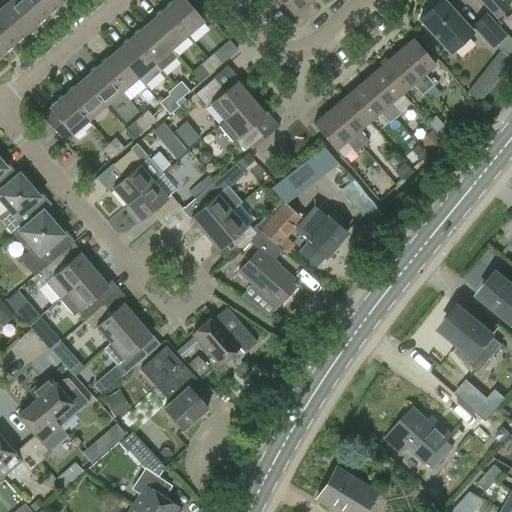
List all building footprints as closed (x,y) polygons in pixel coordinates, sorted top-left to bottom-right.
[(45,16),(31,0),(2,0),(6,4),(28,30),(45,16)] [(59,0),(31,0),(45,16),(61,2),(59,0)] [(173,0),(163,9),(186,36),(203,22),(183,0),(173,0)] [(279,0),(293,16),(310,2),(308,0),(279,0)] [(449,53),(471,33),(441,0),(439,0),(434,5),(432,3),(430,4),(423,10),(423,12),(424,14),(418,20),(449,53)] [(500,0),(478,0),(496,19),(508,8),(500,0)] [(6,4),(0,8),(0,30),(12,44),(28,30),(6,4)] [(163,9),(146,24),(169,50),(186,36),(163,9)] [(486,14),(474,24),(493,45),(504,34),(486,14)] [(130,38),(159,72),(176,58),(169,50),(146,24),(130,38)] [(0,54),(12,44),(0,30),(0,54)] [(114,52),(137,78),(143,86),(159,72),(130,38),(114,52)] [(411,39),(395,53),(427,91),(433,85),(424,74),(434,65),(411,39)] [(114,52),(97,66),(120,92),(137,78),(114,52)] [(420,96),(427,91),(395,53),(378,67),(401,94),(411,85),(420,96)] [(212,54),(206,59),(214,69),(221,63),(212,54)] [(208,75),(214,69),(206,59),(199,65),(208,75)] [(104,106),(120,92),(97,66),(81,80),(104,106)] [(378,67),(362,81),(394,119),(400,113),(391,102),(401,94),(378,67)] [(209,104),(223,121),(250,98),(235,81),(224,91),(213,79),(194,94),(205,107),(209,104)] [(81,80),(65,94),(87,120),(104,106),(81,80)] [(387,124),(394,119),(362,81),(345,95),(368,122),(378,113),(387,124)] [(180,82),(173,87),(181,97),(188,92),(180,82)] [(175,103),(181,97),(173,87),(166,93),(175,103)] [(70,135),(87,120),(65,94),(48,108),(70,135)] [(345,95),(329,109),(361,147),(367,141),(358,131),(368,122),(345,95)] [(250,98),(223,121),(217,126),(231,142),(233,140),(243,151),(262,136),(252,125),(264,115),(250,98)] [(355,152),(361,147),(329,109),(312,124),(335,151),(345,141),(355,152)] [(146,110),(140,116),(148,126),(155,120),(146,110)] [(142,131),(148,126),(140,116),(133,121),(142,131)] [(114,138),(107,144),(116,153),(122,148),(114,138)] [(109,159),(116,153),(107,144),(101,149),(109,159)] [(111,188),(125,205),(152,182),(138,166),(141,163),(130,150),(112,165),(123,178),(111,188)] [(0,189),(18,174),(18,173),(10,180),(3,171),(6,168),(0,161),(0,189)] [(0,215),(0,221),(13,236),(44,209),(36,200),(39,197),(18,174),(0,189),(0,201),(7,210),(0,215)] [(189,217),(204,234),(230,211),(230,212),(241,202),(219,177),(193,199),(201,207),(189,217)] [(166,198),(152,182),(125,205),(140,222),(151,212),(159,220),(177,205),(169,196),(166,198)] [(283,204),(258,231),(276,247),(295,225),(310,236),(305,242),(307,243),(298,254),(315,268),(324,258),(325,258),(345,233),(325,217),(324,217),(313,208),(302,221),(283,204)] [(34,275),(59,254),(68,246),(60,237),(62,234),(42,211),(44,209),(13,236),(27,252),(20,259),(34,275)] [(230,212),(230,211),(204,234),(218,251),(230,241),(237,250),(255,234),(248,225),(244,228),(230,212)] [(240,297),(268,316),(297,284),(272,261),(281,251),(276,247),(258,231),(248,242),(257,249),(236,272),(250,284),(245,290),(240,297)] [(66,292),(92,270),(78,253),(66,263),(59,254),(34,275),(42,285),(46,282),(59,298),(66,292)] [(84,320),(102,305),(95,296),(107,286),(105,285),(92,270),(66,292),(59,298),(73,314),(77,312),(84,320)] [(511,320),(511,287),(495,274),(479,294),(511,320)] [(5,301),(28,325),(39,315),(17,291),(5,301)] [(14,314),(0,297),(0,318),(4,323),(14,314)] [(95,326),(109,343),(136,320),(121,303),(110,313),(102,305),(84,320),(92,329),(95,326)] [(501,347),(490,338),(492,336),(457,308),(440,328),(475,356),(470,363),(480,372),(501,347)] [(60,340),(39,315),(28,325),(50,349),(60,340)] [(212,317),(191,335),(217,365),(237,348),(243,354),(256,342),(239,323),(227,334),(212,317)] [(136,320),(109,343),(103,348),(117,364),(94,384),(101,393),(146,355),(138,347),(150,337),(136,320)] [(60,340),(50,349),(72,374),(82,365),(60,340)] [(140,369),(170,402),(163,409),(182,430),(206,408),(190,391),(199,383),(165,346),(140,369)] [(28,392),(34,399),(59,427),(88,403),(68,380),(58,388),(47,375),(28,392)] [(466,379),(454,393),(486,421),(506,398),(495,389),(487,398),(466,379)] [(119,388),(104,397),(114,417),(130,408),(119,388)] [(49,435),(59,427),(34,399),(16,415),(33,435),(23,444),(39,462),(49,454),(47,451),(52,447),(53,440),(49,435)] [(440,424),(437,426),(415,407),(393,430),(427,460),(451,434),(440,424)] [(116,422),(82,451),(92,462),(125,433),(116,422)] [(0,437),(0,476),(1,477),(20,461),(29,471),(39,462),(23,444),(13,452),(0,437)] [(494,462),(485,472),(494,480),(503,470),(494,462)] [(335,468),(315,501),(333,511),(364,511),(376,493),(335,468)] [(139,495),(132,506),(140,511),(176,511),(178,509),(159,496),(167,484),(145,469),(131,490),(139,495)] [(486,489),(494,480),(485,472),(477,481),(486,489)] [(39,498),(30,505),(34,511),(44,504),(39,498)] [(31,511),(24,503),(12,511),(31,511)] [(472,511),(473,511),(464,503),(455,511),(472,511)]
